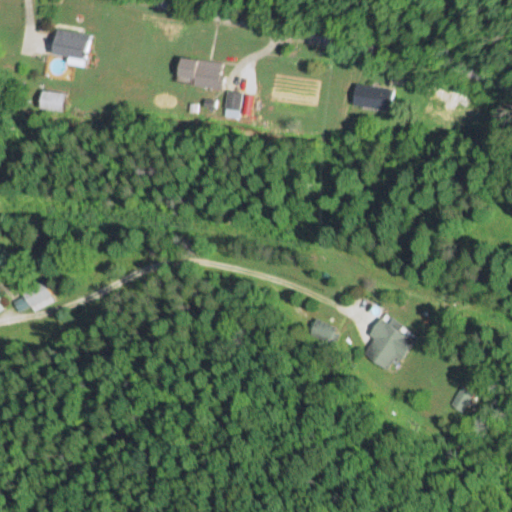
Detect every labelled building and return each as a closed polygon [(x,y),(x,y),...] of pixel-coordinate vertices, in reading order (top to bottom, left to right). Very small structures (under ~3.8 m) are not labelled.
[(50,52),(84,57),(88,32),(54,27),(50,52)] [(191,84),(220,88),(223,61),(177,56),(175,74),(192,76),(191,84)] [(390,110),(394,88),(356,81),(352,103),(390,110)] [(65,107),(65,91),(42,91),(42,107),(65,107)] [(240,115),(240,91),(227,91),(227,115),(240,115)] [(37,311),(56,299),(43,279),(24,291),(37,311)] [(413,337),(378,315),(367,331),(374,335),(363,352),(391,370),(413,337)] [(451,402),(463,410),(475,393),(463,384),(451,402)]
